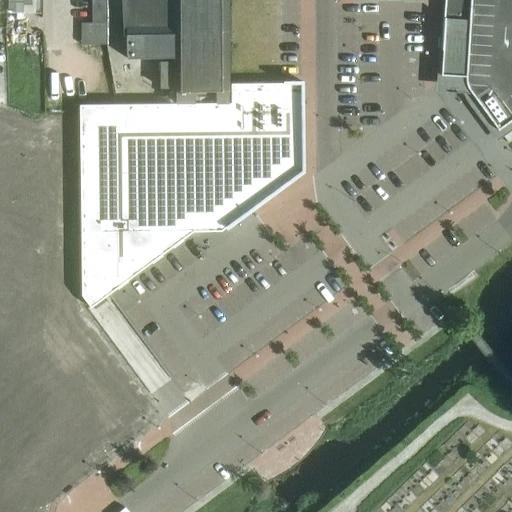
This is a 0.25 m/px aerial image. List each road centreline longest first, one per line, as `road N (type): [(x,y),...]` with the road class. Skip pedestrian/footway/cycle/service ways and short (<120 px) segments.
road 1 (unclassified): [(120,511),(408,300)]
road 2 (residential): [(326,0),(327,183),(408,300)]
